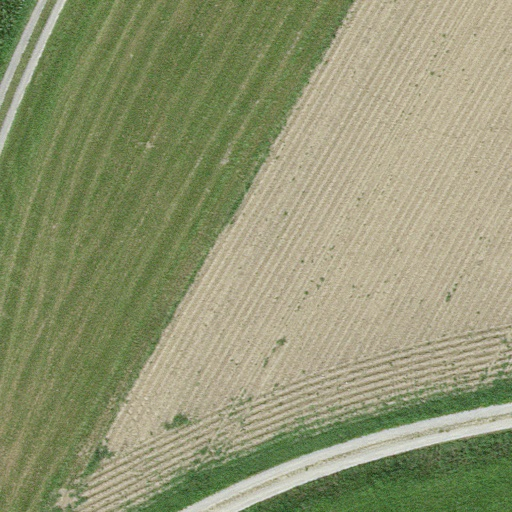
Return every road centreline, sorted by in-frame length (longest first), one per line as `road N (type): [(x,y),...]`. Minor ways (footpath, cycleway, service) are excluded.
road 1 (track): [(222,511),(391,437),(511,416)]
road 2 (track): [(0,156),(64,0)]
